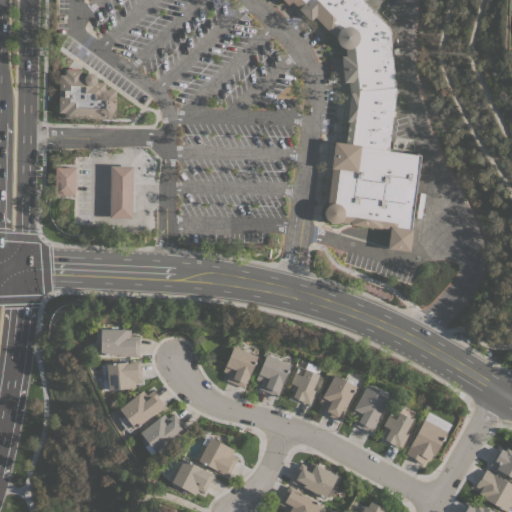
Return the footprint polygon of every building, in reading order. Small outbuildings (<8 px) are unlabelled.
[(392,110),(394,111),(393,116),(392,116),(387,151),(416,155),(416,153),(420,153),(410,229),(411,229),(409,252),(386,249),(389,228),(380,227),(380,228),(349,224),(349,223),(339,222),(337,222),(334,223),(332,223),(329,222),(327,221),(325,219),(324,216),(323,213),(324,210),(325,207),(327,205),(331,168),(330,168),(333,142),(345,143),(348,122),(346,121),(349,93),(348,82),(343,82),(340,56),(345,56),(345,48),(341,46),(339,45),(337,43),(336,40),(336,38),(336,37),(331,32),(330,33),(314,16),(309,21),(298,9),(299,8),(291,0),(287,4),(283,0),(362,0),(388,28),(395,90),(392,110)] [(104,89),(115,89),(114,119),(64,117),(64,112),(58,112),(59,74),(65,74),(65,69),(66,69),(66,68),(79,68),(78,69),(81,70),(81,75),(85,75),(86,74),(88,73),(90,73),(93,73),(94,75),(96,77),(96,80),(95,82),(104,82),(104,89)] [(110,166),(132,166),(131,218),(109,218),(110,166)] [(74,195),(54,195),(54,167),(75,167),(74,195)] [(419,193),(424,193),(420,218),(415,217),(419,193)] [(130,329),(129,336),(138,336),(138,345),(137,345),(137,357),(130,357),(130,355),(99,354),(100,329),(130,329)] [(256,356),(249,374),(250,374),(244,388),(225,380),(228,374),(222,371),(232,346),(256,356)] [(289,364),(281,382),(282,383),(276,396),(257,388),(260,382),(254,379),(265,354),(289,364)] [(105,363),(139,360),(141,381),(134,382),(135,387),(108,390),(105,363)] [(309,405),(290,398),(293,391),(289,390),(291,384),(289,383),(296,365),(318,374),(312,389),(315,391),(309,405)] [(320,411),(324,404),(319,401),(321,397),(320,397),(323,392),(333,375),(355,386),(344,407),(345,408),(339,421),(320,411)] [(370,433),(351,423),(355,416),(350,414),(353,409),(352,409),(354,404),(355,404),(364,387),(387,399),(376,419),(377,420),(370,433)] [(142,390),(145,395),(152,389),(158,397),(164,406),(151,417),(150,416),(134,429),(133,428),(128,432),(119,420),(124,415),(119,409),(142,390)] [(399,449),(382,439),(385,434),(381,432),(384,427),(382,425),(391,408),(411,419),(404,433),(407,435),(399,449)] [(159,416),(159,417),(163,414),(167,419),(173,414),(186,430),(175,439),(173,437),(155,452),(154,451),(150,454),(144,446),(148,443),(139,432),(159,416)] [(423,419),(446,431),(433,456),(431,455),(428,460),(425,458),(422,464),(409,457),(410,456),(405,453),(423,419)] [(197,460),(205,445),(201,444),(205,436),(226,447),(227,446),(233,450),(231,455),(236,458),(227,476),(197,460)] [(498,447),(504,450),(505,447),(511,451),(511,478),(488,465),(498,447)] [(182,459),(199,468),(200,467),(213,474),(203,493),(197,489),(194,495),(170,482),(182,459)] [(324,498),(307,488),(306,489),(296,483),(295,484),(290,481),(300,463),(307,467),(310,462),(336,476),(324,498)] [(511,500),(506,511),(482,498),(483,496),(478,493),(480,489),(474,486),(478,479),(479,479),(485,469),(511,484),(511,500)] [(315,511),(282,511),(285,507),(277,503),(283,493),(283,494),(288,485),(301,492),(301,494),(320,504),(315,511)] [(359,511),(363,505),(366,507),(370,501),(385,509),(383,511),(359,511)] [(460,511),(466,503),(471,506),(473,503),(479,507),(481,504),(494,511),(460,511)]
